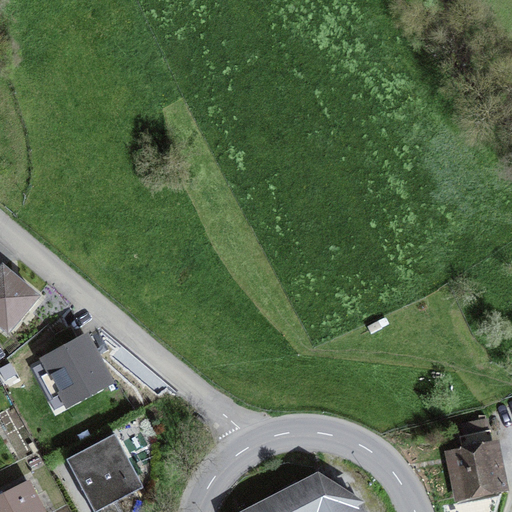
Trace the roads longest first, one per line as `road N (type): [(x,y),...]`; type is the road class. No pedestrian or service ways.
road 1 (residential): [(0,224),(254,443)]
road 2 (secondary): [(254,443),(306,431),(345,439),(392,470),(414,511)]
